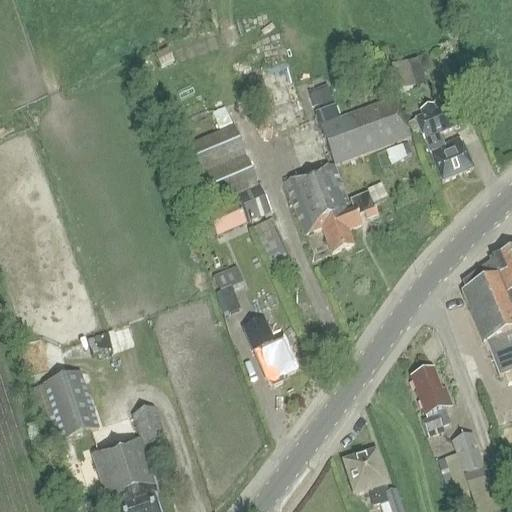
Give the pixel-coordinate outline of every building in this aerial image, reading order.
[(399,94),(414,89),(426,85),(418,61),(391,70),(399,94)] [(338,101),(348,99),(346,87),(335,89),(338,101)] [(336,166),(336,167),(411,141),(397,100),(337,121),(332,108),(314,114),(333,167),(336,166)] [(460,141),(444,148),(439,137),(463,127),(454,105),(435,112),(433,106),(418,112),(421,118),(414,121),(442,184),(473,171),(460,141)] [(203,211),(258,189),(232,128),(178,151),(203,211)] [(350,201),(336,167),(336,166),(333,167),(284,184),(302,236),(322,228),(332,255),(355,249),(349,231),(360,226),(357,218),(358,218),(358,216),(364,214),(366,220),(378,215),(374,205),(375,205),(370,194),(350,201)] [(260,189),(238,198),(248,223),(270,214),(260,189)] [(247,226),(237,206),(207,219),(217,240),(247,226)] [(294,269),(273,222),(253,231),(274,278),(294,269)] [(511,252),(511,253),(511,254),(494,263),(494,265),(482,269),(487,282),(462,291),(483,346),(485,345),(499,379),(511,374),(511,252)] [(237,270),(213,279),(228,317),(240,312),(231,289),(243,284),(237,270)] [(276,344),(264,319),(243,328),(268,384),(269,383),(275,387),(284,383),(283,377),(299,370),(285,339),(276,344)] [(29,343),(31,366),(48,365),(47,342),(29,343)] [(444,413),(451,408),(445,391),(441,392),(433,370),(411,379),(427,420),(421,422),(428,440),(444,434),(442,429),(449,426),(444,413)] [(99,431),(80,375),(30,392),(50,448),(99,431)] [(95,501),(88,503),(90,511),(102,511),(102,509),(111,506),(113,511),(159,511),(155,499),(159,497),(144,448),(165,442),(155,410),(132,418),(139,442),(91,457),(104,498),(95,500),(95,501)] [(498,511),(472,437),(451,444),(455,458),(437,464),(449,500),(467,494),(473,511),(498,511)] [(387,504),(389,511),(404,511),(398,491),(388,494),(386,487),(375,454),(345,464),(355,496),(368,492),(373,508),(379,507),(387,504)]
